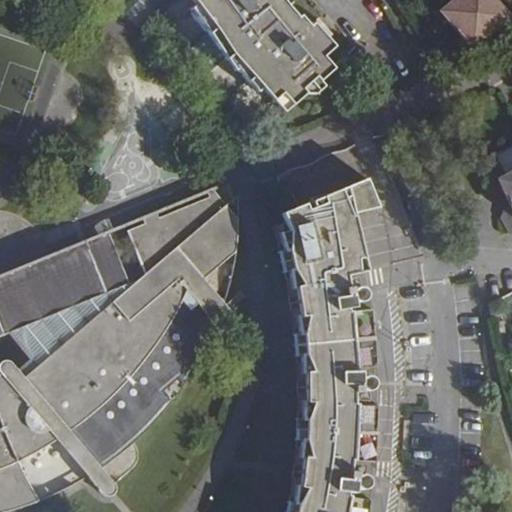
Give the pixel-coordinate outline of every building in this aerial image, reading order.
[(247,63),(283,113),(338,65),(327,53),(338,44),(311,9),(303,14),(292,0),(198,0),(201,3),(195,7),(241,67),(247,63)] [(448,42),(463,60),(511,18),(511,17),(497,0),(455,0),(441,12),(456,29),(449,35),(448,42)] [(511,170),(500,177),(511,201),(511,170)] [(388,216),(371,176),(324,194),(326,202),(284,218),(288,234),(283,235),(293,278),(287,279),(291,294),(299,294),(302,318),(296,318),(299,340),(303,341),(305,359),(299,359),(301,381),(307,380),(307,406),(301,406),(300,433),(306,434),(303,463),(299,492),(292,491),(288,511),(368,511),(370,502),(356,500),(360,469),(377,470),(381,413),(364,411),(365,374),(380,374),(376,316),(361,317),(356,281),(370,277),(359,228),(388,216)] [(0,511),(23,511),(59,497),(99,475),(143,438),(168,411),(188,383),(215,341),(227,309),(235,281),(239,262),(238,230),(207,192),(118,229),(138,284),(122,291),(102,236),(0,279),(0,343),(4,342),(24,366),(12,375),(9,372),(0,379),(0,511)] [(509,234),(511,232),(511,207),(498,214),(509,234)]
